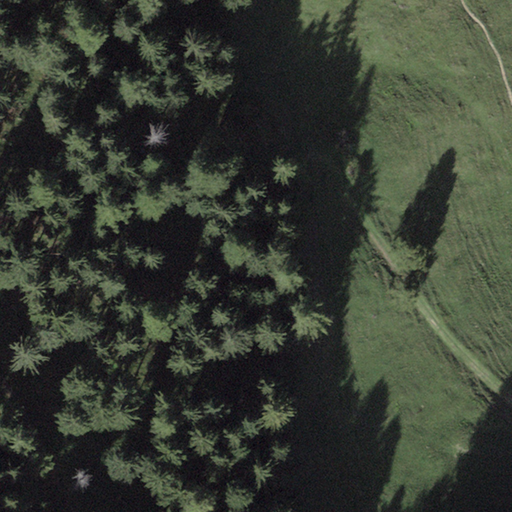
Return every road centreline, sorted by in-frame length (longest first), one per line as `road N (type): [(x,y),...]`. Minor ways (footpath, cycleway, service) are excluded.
road 1 (track): [(387,511),(374,498),(349,411),(300,157),(310,148),(329,151),(417,300),(511,399)]
road 2 (track): [(0,370),(67,511)]
